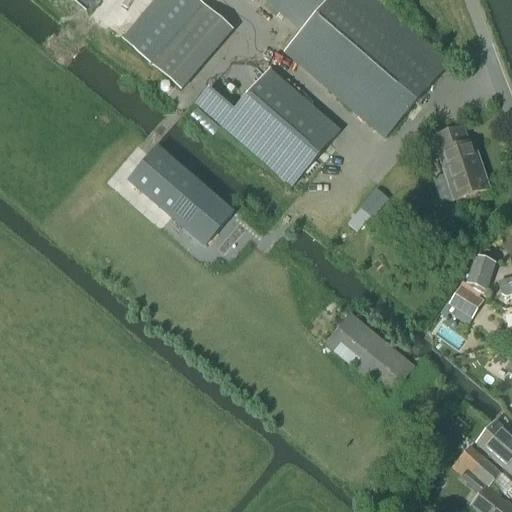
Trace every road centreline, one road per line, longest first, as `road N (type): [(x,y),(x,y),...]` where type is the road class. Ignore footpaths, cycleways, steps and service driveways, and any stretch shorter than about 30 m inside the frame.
road 1 (track): [(388,160),(268,58),(231,0)]
road 2 (unclassified): [(511,119),(469,0)]
